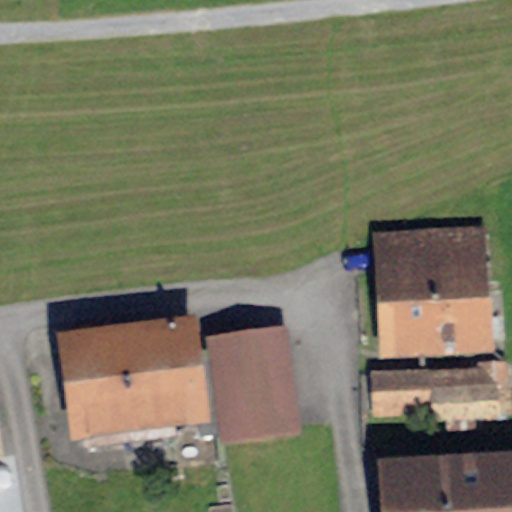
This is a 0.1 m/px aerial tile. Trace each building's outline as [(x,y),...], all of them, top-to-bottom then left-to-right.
[(378,250),(384,372),(482,367),(475,245),(378,250)] [(64,352),(78,450),(203,432),(190,334),(64,352)] [(282,336),(216,344),(229,439),(294,431),(282,336)] [(484,381),(433,381),(433,415),(484,415),(484,381)] [(430,382),(377,382),(377,417),(430,417),(430,382)] [(511,511),(511,461),(392,463),(392,511),(511,511)]
